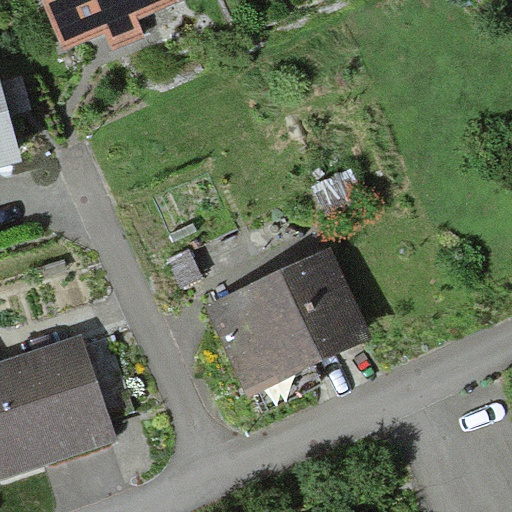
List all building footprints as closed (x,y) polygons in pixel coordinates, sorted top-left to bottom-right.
[(41,0),(64,54),(107,36),(113,51),(145,38),(137,20),(179,3),(177,0),(41,0)] [(0,85),(0,171),(19,167),(6,119),(32,112),(24,79),(0,85)] [(362,210),(347,176),(316,190),(330,223),(362,210)] [(189,250),(169,258),(182,288),(202,279),(189,250)] [(375,344),(333,252),(282,275),(209,308),(244,385),(251,382),(264,412),(322,386),(315,371),(375,344)] [(0,481),(56,463),(116,443),(81,341),(0,367),(0,481)]
